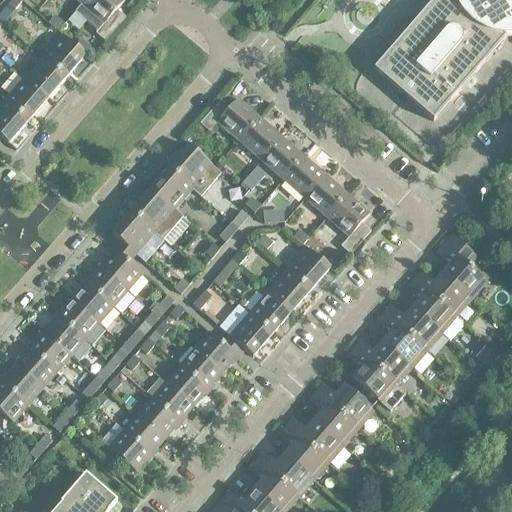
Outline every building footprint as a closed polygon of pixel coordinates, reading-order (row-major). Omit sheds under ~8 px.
[(14,12),(23,2),(19,0),(13,0),(8,6),(14,12)] [(125,19),(116,12),(124,2),(121,0),(87,0),(81,6),(75,14),(97,33),(96,35),(105,43),(125,19)] [(511,0),(435,0),(373,72),(433,123),(505,39),(503,38),(504,37),(510,37),(511,36),(511,0)] [(54,18),(48,25),(58,33),(64,26),(54,18)] [(85,57),(62,37),(43,59),(66,79),(85,57)] [(23,81),(47,101),(66,79),(43,59),(23,81)] [(28,123),(47,101),(23,81),(4,103),(28,123)] [(259,120),(237,101),(229,110),(220,102),(200,125),(209,134),(217,125),(239,144),(259,120)] [(0,107),(0,138),(8,146),(28,123),(4,103),(0,107)] [(259,120),(239,144),(261,163),(281,139),(259,120)] [(261,163),(283,182),(303,158),(281,139),(261,163)] [(192,192),(200,199),(221,175),(189,148),(169,171),(192,192)] [(283,182),(305,201),(325,178),(303,158),(283,182)] [(226,168),(221,175),(227,180),(233,174),(226,168)] [(264,177),(255,170),(240,186),(249,193),(264,177)] [(192,192),(169,171),(151,191),(175,211),(192,192)] [(305,201),(327,220),(347,197),(325,178),(305,201)] [(154,235),(162,242),(183,219),(175,211),(151,191),(131,215),(154,235)] [(347,197),(327,220),(349,239),(341,248),(350,256),(371,233),(361,225),(369,216),(347,197)] [(260,208),(250,200),(244,207),(254,215),(260,208)] [(242,213),(231,225),(237,231),(248,218),(242,213)] [(317,234),(323,227),(306,213),(300,220),(317,234)] [(112,236),(121,244),(135,257),(154,235),(131,215),(112,236)] [(227,230),(219,239),(225,244),(233,235),(227,230)] [(294,239),(303,247),(309,240),(300,232),(294,239)] [(255,243),(266,251),(272,244),(262,235),(255,243)] [(452,238),(437,255),(448,265),(450,266),(441,276),(471,302),(487,284),(490,280),(482,274),(479,277),(468,268),(471,265),(476,258),(452,238)] [(114,252),(100,268),(128,293),(142,276),(129,264),(135,257),(121,244),(114,252)] [(211,261),(219,251),(212,245),(204,255),(211,261)] [(242,250),(233,260),(242,268),(251,258),(242,250)] [(306,250),(286,272),(310,293),(330,270),(306,250)] [(128,293),(100,268),(86,285),(114,309),(128,293)] [(310,293),(286,272),(267,294),(291,315),(310,293)] [(414,282),(456,319),(471,302),(441,276),(433,285),(420,274),(414,282)] [(221,275),(213,283),(220,289),(227,281),(221,275)] [(180,296),(188,287),(181,281),(173,290),(180,296)] [(411,310),(441,336),(456,319),(414,282),(407,290),(420,301),(411,310)] [(114,309),(86,285),(71,301),(99,326),(114,309)] [(199,312),(211,299),(203,292),(192,306),(199,312)] [(291,315),(267,294),(248,316),(271,337),(291,315)] [(165,313),(173,303),(167,297),(159,307),(165,313)] [(99,326),(71,301),(57,318),(85,342),(99,326)] [(176,322),(184,312),(177,306),(169,316),(176,322)] [(384,316),(426,353),(441,336),(411,310),(403,320),(390,309),(384,316)] [(151,329),(159,320),(152,314),(144,323),(151,329)] [(271,337),(248,316),(229,338),(252,359),(271,337)] [(381,345),(411,370),(426,353),(384,316),(377,324),(390,335),(381,345)] [(85,342),(57,318),(42,334),(70,359),(85,342)] [(170,329),(163,323),(155,332),(161,338),(170,329)] [(138,330),(124,347),(130,353),(145,336),(138,330)] [(70,359),(42,334),(28,351),(56,375),(70,359)] [(194,351),(222,375),(237,358),(209,334),(194,351)] [(147,355),(155,345),(149,339),(140,349),(147,355)] [(499,340),(491,349),(500,357),(508,348),(499,340)] [(354,351),(396,388),(411,370),(381,345),(373,354),(360,343),(354,351)] [(109,363),(116,369),(130,353),(124,347),(109,363)] [(499,358),(489,350),(479,362),(489,370),(499,358)] [(56,375),(28,351),(14,368),(42,392),(56,375)] [(194,351),(180,367),(208,391),(222,375),(194,351)] [(351,379),(391,414),(406,396),(396,388),(354,351),(347,359),(360,370),(351,379)] [(132,372),(140,363),(133,357),(125,367),(132,372)] [(101,386),(116,369),(109,363),(95,380),(101,386)] [(180,367),(166,384),(194,408),(208,391),(180,367)] [(42,392),(14,368),(0,383),(0,384),(27,408),(42,392)] [(121,385),(114,379),(106,389),(113,394),(121,385)] [(0,410),(1,411),(0,412),(0,413),(13,425),(27,408),(0,384),(0,410)] [(166,384),(151,400),(179,424),(194,408),(166,384)] [(89,387),(80,397),(87,402),(95,393),(89,387)] [(358,431),(373,414),(344,388),(335,398),(322,387),(316,394),(358,431)] [(313,423),(343,449),(358,431),(316,394),(309,402),(322,413),(313,423)] [(107,401),(100,395),(92,405),(98,411),(107,401)] [(134,402),(126,395),(121,401),(128,408),(134,402)] [(455,397),(449,403),(455,409),(461,402),(455,397)] [(151,400),(137,417),(165,441),(179,424),(151,400)] [(76,402),(66,413),(73,419),(82,408),(76,402)] [(58,436),(73,419),(66,413),(51,430),(58,436)] [(91,419),(84,413),(76,422),(83,428),(91,419)] [(439,415),(435,421),(444,429),(452,420),(447,415),(439,415)] [(137,417),(122,433),(150,458),(165,441),(137,417)] [(286,429),(328,466),(343,449),(313,423),(305,432),(292,421),(286,429)] [(115,427),(101,443),(136,474),(150,458),(122,433),(115,427)] [(286,429),(279,437),(292,448),(283,458),(313,484),(315,481),(318,481),(327,472),(325,469),(328,466),(286,429)] [(44,438),(37,446),(44,452),(51,444),(44,438)] [(37,446),(19,467),(25,473),(44,452),(37,446)] [(256,463),(298,500),(313,484),(283,458),(275,467),(262,456),(256,463)] [(275,511),(288,511),(298,500),(256,463),(249,471),(262,482),(253,492),(275,511)] [(18,482),(25,473),(19,467),(11,476),(18,482)] [(385,473),(379,479),(387,486),(393,480),(385,473)] [(56,511),(110,511),(117,505),(85,477),(60,506),(61,507),(56,511)] [(378,481),(372,489),(380,496),(386,488),(378,481)] [(217,508),(222,511),(275,511),(253,492),(245,501),(233,490),(217,508)]
